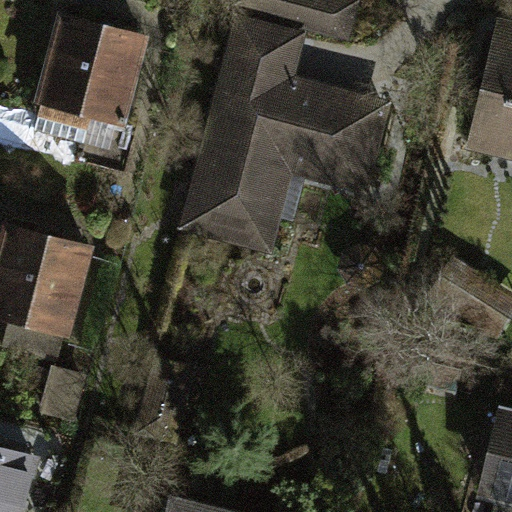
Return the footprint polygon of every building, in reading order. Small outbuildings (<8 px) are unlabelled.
[(174,229),(275,255),(295,178),(365,198),(391,107),(297,81),(309,35),(343,45),(355,4),(340,0),(227,0),(225,11),(231,13),(174,229)] [(34,106),(125,129),(149,35),(58,12),(34,106)] [(511,35),(491,31),(465,142),(511,153),(511,35)] [(9,227),(0,261),(0,313),(10,316),(3,345),(60,359),(88,246),(9,227)] [(511,294),(454,258),(433,291),(497,332),(511,309),(511,294)] [(189,373),(159,366),(145,424),(175,431),(189,373)] [(511,422),(508,421),(490,503),(511,508),(511,422)] [(0,449),(0,511),(11,511),(26,455),(0,449)] [(215,511),(176,502),(173,511),(215,511)]
